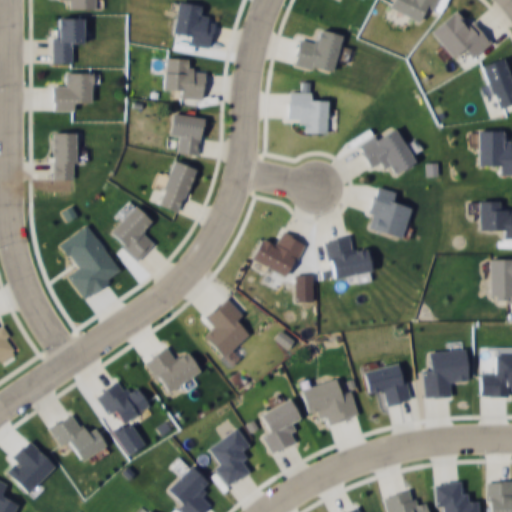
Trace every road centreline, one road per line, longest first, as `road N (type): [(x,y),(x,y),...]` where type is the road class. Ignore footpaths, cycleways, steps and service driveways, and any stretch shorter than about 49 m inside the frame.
road 1 (residential): [(67,358),(146,307),(204,248),(238,170),(251,44),(270,0)]
road 2 (residential): [(8,0),(8,185),(22,272),(67,358)]
road 3 (residential): [(511,434),(450,437),(338,461),(261,511)]
